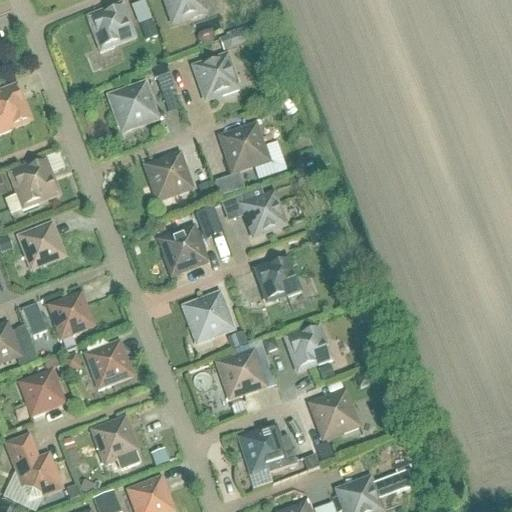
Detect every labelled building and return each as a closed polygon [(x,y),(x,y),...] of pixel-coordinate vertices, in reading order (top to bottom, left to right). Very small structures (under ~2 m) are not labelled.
[(165,0),(174,24),(188,19),(189,22),(205,16),(200,1),(197,1),(196,0),(165,0)] [(94,42),(99,56),(113,51),(112,47),(130,40),(119,13),(91,23),(98,41),(94,42)] [(0,46),(20,38),(16,28),(0,34),(0,46)] [(196,73),(206,101),(221,96),(222,99),(238,93),(233,77),(230,79),(225,63),(196,73)] [(116,119),(122,134),(137,129),(137,126),(152,121),(142,93),(113,103),(119,118),(116,119)] [(0,137),(9,134),(8,130),(25,123),(14,94),(0,99),(0,137)] [(223,144),(233,173),(252,167),(253,170),(268,165),(263,151),(259,152),(253,134),(223,144)] [(280,168),(291,163),(284,146),(273,150),(280,168)] [(169,198),(187,192),(177,162),(148,173),(154,191),(151,192),(156,207),(171,202),(169,198)] [(13,179),(20,197),(16,199),(22,214),(37,208),(36,204),(53,197),(42,168),(13,179)] [(224,185),(229,202),(239,199),(234,182),(224,185)] [(243,211),(254,239),(269,233),(269,236),(285,230),(279,214),(277,215),(271,201),(262,204),(259,195),(243,201),(246,210),(243,211)] [(42,267),(60,260),(49,232),(21,243),(28,260),(25,262),(30,276),(44,270),(42,267)] [(168,260),(173,275),(201,264),(190,237),(176,242),(175,240),(159,246),(165,261),(168,260)] [(257,276),(267,304),(285,297),(286,301),(300,295),(295,281),(291,283),(285,265),(257,276)] [(58,330),(54,331),(59,345),(73,340),(72,336),(90,329),(79,301),(51,312),(58,330)] [(192,330),(197,345),(213,339),(212,337),(227,332),(216,304),(188,314),(194,329),(192,330)] [(0,333),(0,365),(16,359),(5,331),(0,333)] [(288,344),(299,372),(316,366),(318,369),(332,364),(326,350),(323,352),(316,334),(288,344)] [(228,355),(241,350),(237,338),(224,343),(228,355)] [(92,380),(97,394),(111,389),(110,385),(128,378),(117,350),(89,361),(96,379),(92,380)] [(227,388),(223,390),(228,404),(243,399),(242,396),(260,390),(250,360),(221,370),(227,388)] [(25,408),(30,422),(44,417),(43,413),(60,406),(50,378),(22,389),(28,407),(25,408)] [(313,411),(324,440),(342,433),(343,437),(358,431),(352,417),(349,418),(342,400),(313,411)] [(98,456),(103,470),(117,464),(116,461),(133,454),(123,426),(95,437),(101,454),(98,456)] [(267,472),(266,469),(281,464),(272,436),(244,445),(249,460),(246,461),(251,477),(267,472)] [(18,473),(6,500),(26,511),(33,511),(41,501),(39,498),(57,491),(46,463),(37,466),(27,442),(8,449),(18,473)] [(340,496),(345,511),(380,511),(375,500),(383,497),(377,483),(368,486),(340,496)] [(131,497),(136,511),(168,511),(159,486),(131,497)]
